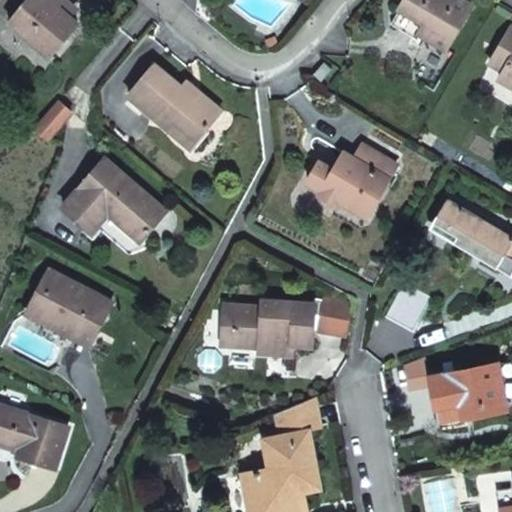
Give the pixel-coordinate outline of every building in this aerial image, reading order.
[(30,0),(11,24),(52,58),(79,25),(69,16),(76,8),(66,0),(30,0)] [(433,28),(428,38),(447,50),(474,6),(464,0),(406,0),(392,24),(419,40),(422,34),(427,25),(433,28)] [(422,34),(428,38),(433,28),(427,25),(422,34)] [(511,29),(492,63),(505,72),(501,80),(511,86),(511,29)] [(324,60),(315,71),(322,78),(332,67),(324,60)] [(176,126),(196,142),(222,112),(202,94),(196,100),(183,89),(155,65),(129,96),(171,132),(176,126)] [(196,100),(202,94),(189,83),(183,89),(196,100)] [(62,100),(38,128),(51,140),(76,111),(62,100)] [(191,148),(196,142),(176,126),(171,132),(191,148)] [(343,151),(333,170),(319,162),(308,181),(321,189),(318,195),(336,205),(339,200),(366,216),(396,163),(362,144),(355,158),(343,151)] [(142,241),(144,240),(168,211),(107,160),(65,209),(94,233),(99,228),(115,209),(121,213),(116,219),(142,241)] [(455,243),(511,277),(511,236),(448,199),(434,223),(458,238),(455,243)] [(152,246),(144,240),(142,241),(116,219),(121,213),(115,209),(99,228),(130,254),(152,246)] [(28,314),(75,340),(82,327),(86,324),(100,331),(114,304),(51,271),(28,314)] [(405,283),(389,313),(416,328),(433,299),(405,283)] [(274,349),(274,356),(293,357),(294,346),(312,347),(315,306),(264,302),(263,309),(226,306),(224,333),(239,333),(238,347),(262,348),(274,349)] [(82,327),(75,340),(91,348),(100,331),(86,324),(82,327)] [(239,333),(224,333),(223,346),(238,347),(239,333)] [(454,420),(455,428),(468,426),(467,417),(507,410),(499,365),(431,377),(439,423),(454,420)] [(320,429),(314,397),(277,414),(283,436),(265,440),(270,469),(244,475),(251,511),(296,511),(293,494),(306,492),(322,488),(311,431),(320,429)] [(0,443),(22,450),(20,456),(57,467),(69,427),(0,405),(0,443)] [(440,431),(455,428),(454,420),(439,423),(440,431)] [(511,511),(511,490),(501,492),(503,511),(511,511)] [(293,494),(296,511),(309,511),(306,492),(293,494)]
